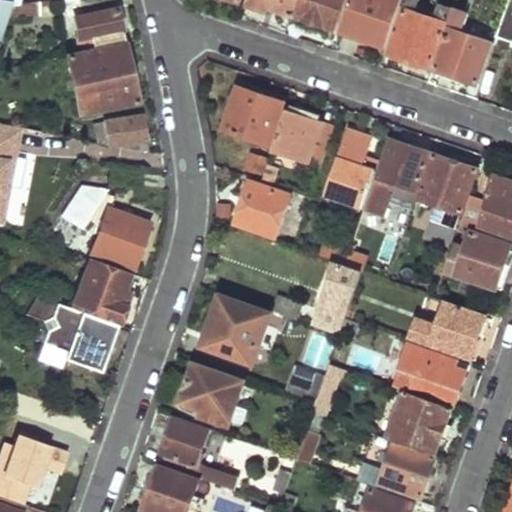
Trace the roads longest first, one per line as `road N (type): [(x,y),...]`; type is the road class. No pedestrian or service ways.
road 1 (residential): [(92,511),(172,284),(187,217),(191,164),(162,16)]
road 2 (residential): [(511,140),(162,16)]
road 3 (residential): [(457,511),(511,361)]
